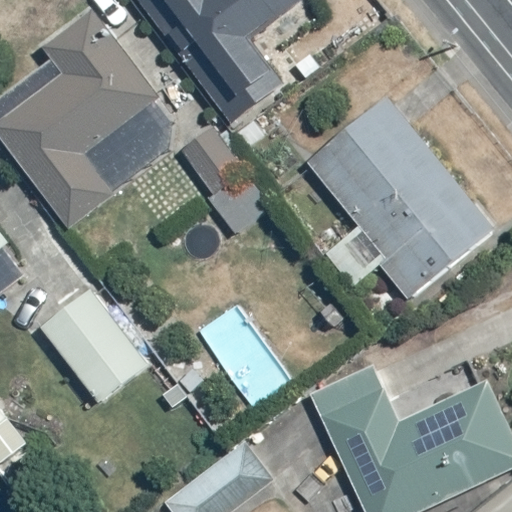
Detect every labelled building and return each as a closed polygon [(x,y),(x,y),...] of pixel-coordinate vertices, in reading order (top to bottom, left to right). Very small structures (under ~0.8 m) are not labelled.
[(144,0),(238,123),(294,81),(299,77),(268,36),(303,9),(315,0),(144,0)] [(193,129),(100,3),(46,43),(69,74),(0,125),(76,228),(123,193),(140,215),(190,178),(167,148),(193,129)] [(494,221),(389,89),(310,152),(359,213),(322,243),(350,277),(381,253),(409,288),(494,221)] [(278,205),(224,127),(189,151),(243,230),(278,205)] [(0,298),(17,286),(0,262),(0,253),(15,242),(0,222),(0,298)] [(151,358),(92,283),(43,322),(102,396),(151,358)] [(408,420),(380,361),(317,392),(375,511),(425,511),(511,470),(511,413),(495,378),(408,420)] [(36,440),(0,394),(0,457),(5,465),(36,440)] [(181,511),(234,511),(273,483),(268,472),(247,445),(174,502),(181,511)]
